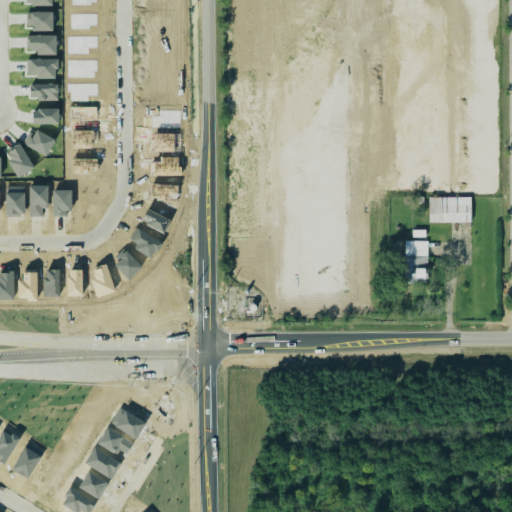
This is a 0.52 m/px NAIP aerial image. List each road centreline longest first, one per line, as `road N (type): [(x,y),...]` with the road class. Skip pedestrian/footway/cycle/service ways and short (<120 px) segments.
road 1 (tertiary): [(212,511),(209,0)]
road 2 (residential): [(0,246),(88,241),(114,200),(123,180),(122,0)]
road 3 (tertiary): [(213,348),(511,339)]
road 4 (residential): [(55,347),(213,348)]
